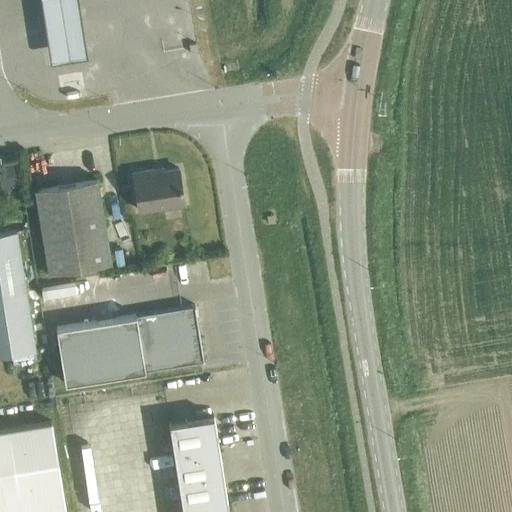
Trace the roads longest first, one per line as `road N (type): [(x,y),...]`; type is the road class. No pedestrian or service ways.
road 1 (unclassified): [(279,511),(221,104)]
road 2 (tertiary): [(391,511),(352,262),(356,105)]
road 3 (unclassified): [(1,137),(221,104)]
road 4 (unclassified): [(221,104),(306,98),(356,105)]
